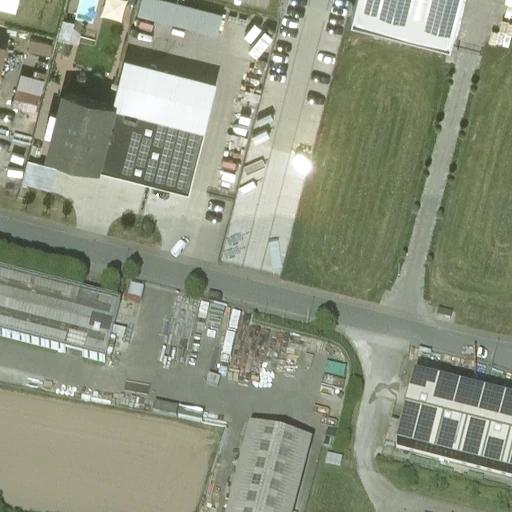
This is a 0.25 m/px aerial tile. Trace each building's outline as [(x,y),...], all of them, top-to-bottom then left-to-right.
[(108,0),(106,14),(125,17),(128,0),(108,0)] [(220,33),(226,11),(177,0),(143,0),(140,14),(220,33)] [(461,0),(351,0),(347,17),(450,43),(461,0)] [(16,102),(39,108),(47,77),(24,71),(16,102)] [(111,102),(64,90),(49,152),(95,164),(111,102)] [(204,126),(111,102),(95,164),(188,188),(204,126)] [(285,277),(312,157),(250,144),(223,263),(285,277)] [(29,158),(24,182),(53,188),(58,164),(29,158)] [(119,305),(0,274),(0,337),(104,364),(119,305)] [(511,406),(412,380),(394,450),(511,480),(511,406)] [(291,511),(309,443),(250,428),(228,511),(291,511)]
